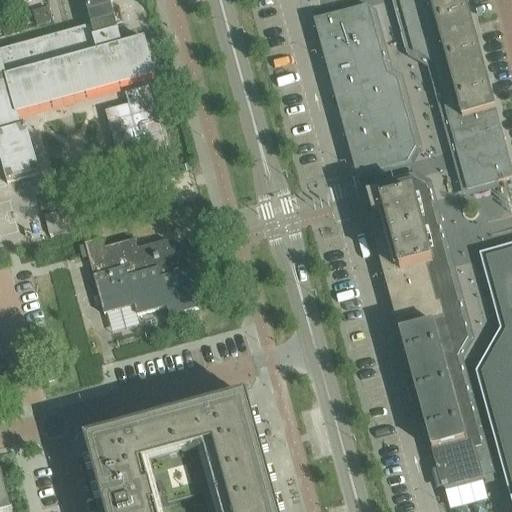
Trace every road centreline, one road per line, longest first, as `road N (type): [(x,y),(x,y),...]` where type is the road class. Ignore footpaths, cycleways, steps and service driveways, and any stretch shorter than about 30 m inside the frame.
road 1 (residential): [(428,511),(289,0)]
road 2 (tertiary): [(314,344),(221,0)]
road 3 (residential): [(51,419),(272,356)]
road 4 (tertiary): [(359,511),(314,344)]
